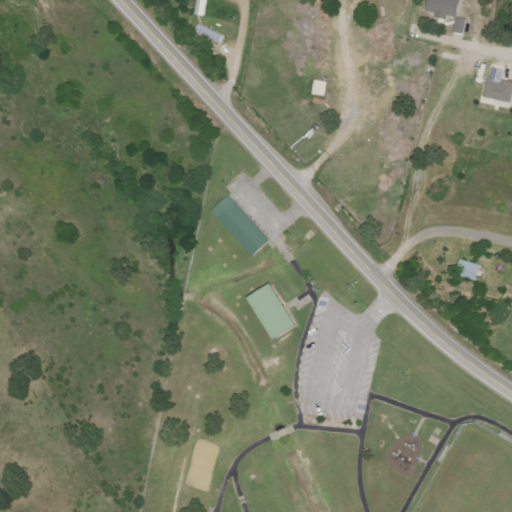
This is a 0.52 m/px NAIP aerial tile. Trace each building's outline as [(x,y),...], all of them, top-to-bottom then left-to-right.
[(205,17),(209,0),(199,0),(196,15),(205,17)] [(463,16),(463,0),(433,0),(433,15),(463,16)] [(469,20),(459,18),(456,32),(465,34),(469,20)] [(226,36),(200,24),(196,33),(222,45),(226,36)] [(511,102),(511,82),(505,81),(507,71),(495,69),(489,98),(511,102)] [(256,258),(273,241),(232,196),(214,212),(256,258)] [(481,282),(484,265),(463,261),(460,278),(481,282)] [(254,298),(279,341),(303,327),(278,284),(254,298)]
